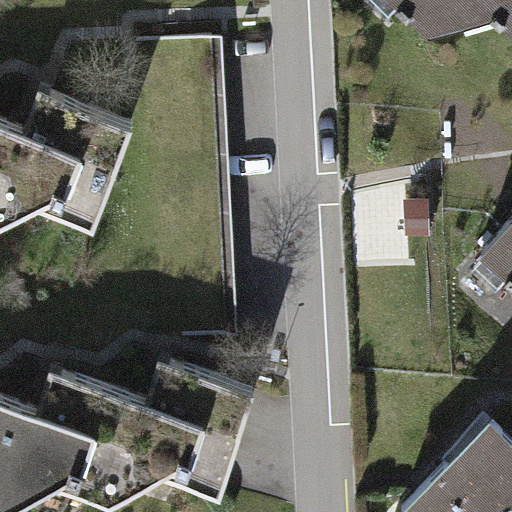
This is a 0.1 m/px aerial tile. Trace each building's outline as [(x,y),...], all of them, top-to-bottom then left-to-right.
[(511,0),(390,0),(432,40),(496,19),(511,34),(511,0)] [(0,227),(37,208),(95,230),(133,127),(42,93),(28,131),(0,121),(0,227)] [(511,221),(479,254),(511,283),(511,221)] [(436,363),(437,277),(371,276),(370,362),(436,363)] [(0,397),(0,511),(5,511),(50,484),(112,505),(164,475),(223,494),(256,389),(163,360),(150,399),(53,368),(40,410),(0,397)] [(511,511),(511,440),(491,420),(402,511),(511,511)]
